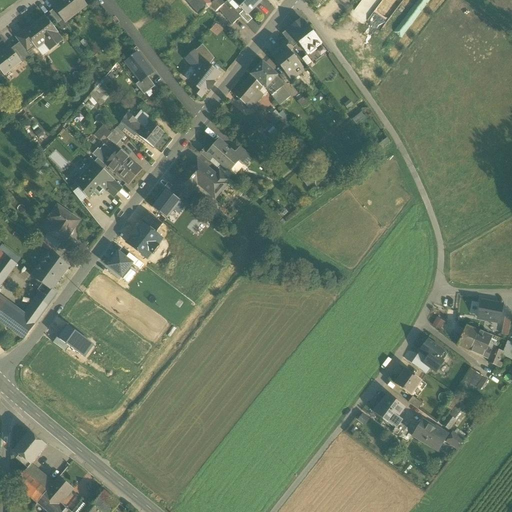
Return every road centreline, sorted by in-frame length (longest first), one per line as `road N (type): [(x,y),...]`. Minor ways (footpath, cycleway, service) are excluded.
road 1 (residential): [(273,511),(411,337),(436,288),(442,250),(401,147),(300,0)]
road 2 (tertiary): [(0,376),(200,117)]
road 3 (secondary): [(157,511),(18,399)]
road 4 (residential): [(200,117),(106,0)]
road 5 (tertiary): [(200,117),(294,0)]
